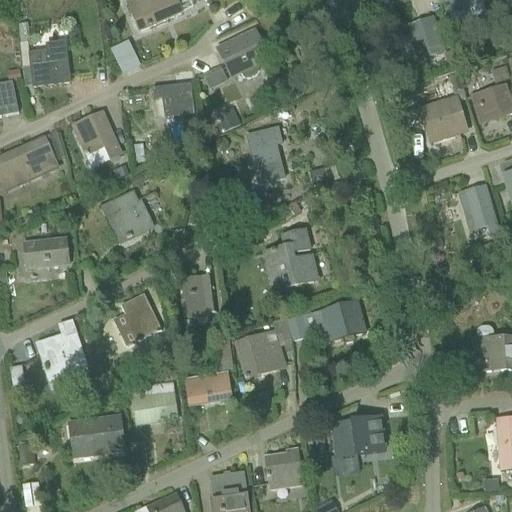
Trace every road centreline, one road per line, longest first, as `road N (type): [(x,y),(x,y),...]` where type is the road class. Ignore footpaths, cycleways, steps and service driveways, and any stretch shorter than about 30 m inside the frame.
road 1 (residential): [(98,511),(420,363)]
road 2 (residential): [(0,345),(221,240)]
road 3 (residential): [(0,141),(196,51)]
road 4 (residential): [(386,190),(334,20)]
road 5 (residential): [(420,363),(386,190)]
road 6 (residential): [(386,190),(511,150)]
